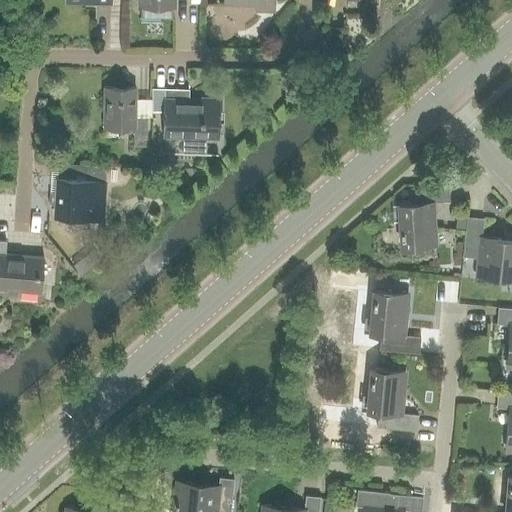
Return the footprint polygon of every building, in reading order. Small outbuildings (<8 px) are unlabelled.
[(141,0),(141,2),(142,2),(142,12),(172,13),(173,3),(174,3),(173,0),(141,0)] [(225,0),(225,3),(257,4),(256,10),(275,11),(274,0),(225,0)] [(302,76),(309,85),(317,78),(309,69),(302,76)] [(148,145),(148,115),(136,115),(137,87),(105,87),(105,127),(135,127),(134,145),(148,145)] [(218,137),(220,99),(190,98),(190,88),(165,88),(165,110),(165,136),(182,136),(182,150),(206,151),(206,137),(218,137)] [(104,220),(107,166),(87,165),(86,179),(58,177),(56,217),(104,220)] [(433,202),(450,201),(449,185),(409,187),(410,203),(399,204),(402,246),(436,244),(433,202)] [(468,217),(467,230),(464,256),(480,258),(478,275),(511,278),(511,239),(482,236),(484,218),(468,216),(468,217)] [(0,287),(42,291),(45,257),(6,254),(7,240),(0,239),(0,287)] [(345,286),(347,272),(335,271),(333,284),(345,286)] [(420,352),(421,336),(404,335),(408,293),(374,290),(370,332),(381,333),(380,349),(420,352)] [(511,365),(511,307),(499,307),(498,323),(511,324),(507,365),(511,365)] [(417,430),(419,414),(402,413),(406,371),(372,368),(368,410),(379,411),(378,427),(417,430)] [(511,449),(511,391),(499,390),(497,407),(510,408),(507,449),(511,449)] [(222,511),(231,511),(235,478),(220,477),(219,485),(178,480),(174,511),(216,511),(217,511),(222,511)] [(133,503),(134,493),(120,492),(119,502),(133,503)] [(422,511),(423,496),(389,493),(387,507),(365,505),(364,511),(403,511),(404,509),(422,511)] [(319,511),(321,496),(306,495),(305,509),(264,505),(262,511),(319,511)]
